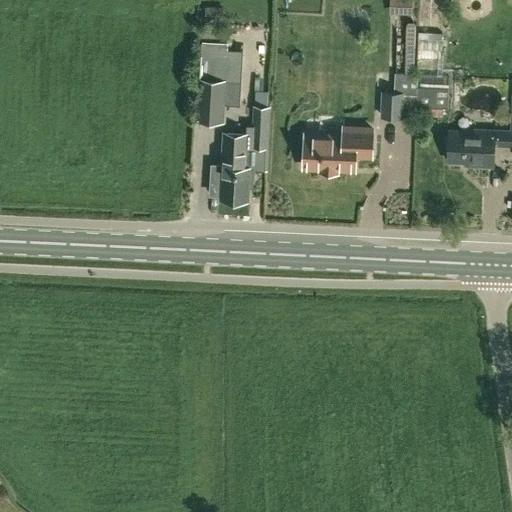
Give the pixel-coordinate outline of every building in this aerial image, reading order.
[(412,0),(389,0),(390,13),(412,14),(412,0)] [(227,77),(229,51),(229,48),(198,46),(194,119),(226,121),(226,120),(226,105),(227,77)] [(450,76),(418,74),(416,114),(447,116),(450,76)] [(404,92),(382,91),(381,117),(403,118),(404,92)] [(269,147),(270,105),(253,105),(252,137),(251,147),(269,147)] [(336,172),(336,168),(354,168),(355,154),(371,155),(373,128),(344,127),(344,136),(306,134),(304,166),(322,167),(322,171),(336,172)] [(511,129),(467,128),(467,130),(451,129),(450,159),(464,159),(464,166),(474,167),(474,164),(494,165),(495,143),(511,143),(511,129)] [(226,135),(224,164),(211,164),(210,194),(222,195),(222,197),(249,199),(249,185),(254,186),(255,166),(268,167),(269,147),(251,147),(252,137),(248,136),(246,136),(226,135)]
